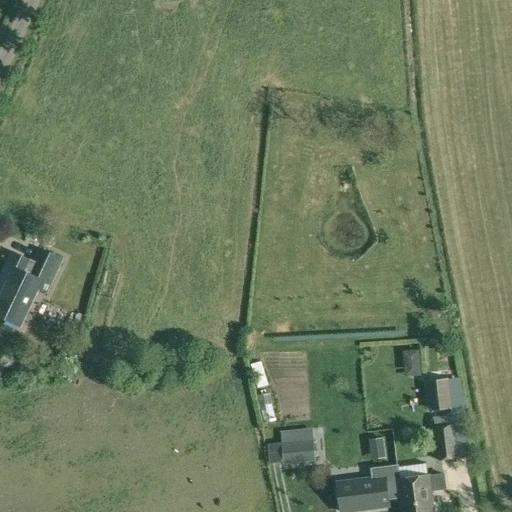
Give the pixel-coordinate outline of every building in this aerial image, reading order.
[(50,284),(62,259),(42,250),(36,263),(15,254),(0,284),(6,287),(0,299),(0,315),(21,325),(42,280),(50,284)] [(299,346),(264,347),(266,408),(301,407),(299,346)] [(366,379),(380,379),(380,365),(366,364),(366,379)] [(433,380),(436,410),(452,408),(448,379),(433,380)] [(457,458),(452,414),(436,415),(439,460),(457,458)] [(359,461),(380,455),(373,431),(364,434),(365,440),(354,443),(359,461)] [(281,444),(283,460),(315,456),(314,440),(281,444)] [(397,479),(400,479),(399,472),(398,466),(372,469),(373,475),(374,483),(359,485),(359,490),(339,493),(341,511),(380,507),(379,506),(380,506),(379,500),(399,497),(397,479)] [(397,479),(399,497),(401,511),(434,511),(432,490),(445,489),(443,474),(430,475),(425,475),(399,479),(397,479)]
